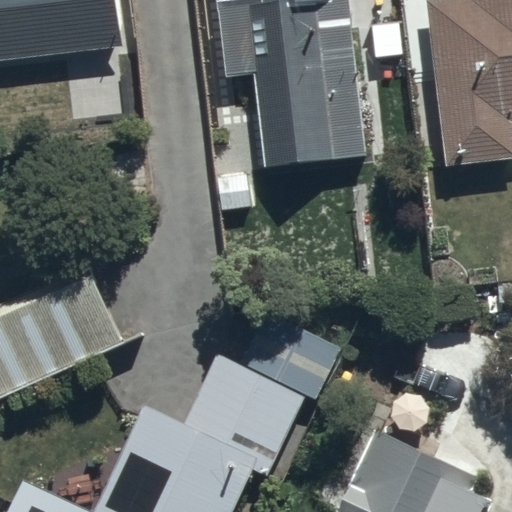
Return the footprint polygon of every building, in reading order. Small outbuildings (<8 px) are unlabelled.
[(0,0),(0,74),(123,63),(117,0),(0,0)] [(259,88),(269,184),(368,171),(350,8),(337,10),(335,0),(218,0),(228,91),(259,88)] [(511,0),(465,0),(467,12),(429,16),(448,183),(511,175),(511,0)] [(87,273),(0,312),(0,417),(127,360),(87,273)] [(103,511),(71,511),(27,490),(16,511),(241,511),(254,484),(274,493),(312,411),(317,413),(342,358),(264,322),(242,370),(224,362),(190,439),(146,419),(103,511)] [(473,481),(375,435),(346,497),(353,500),(347,511),(483,511),(463,502),(473,481)]
